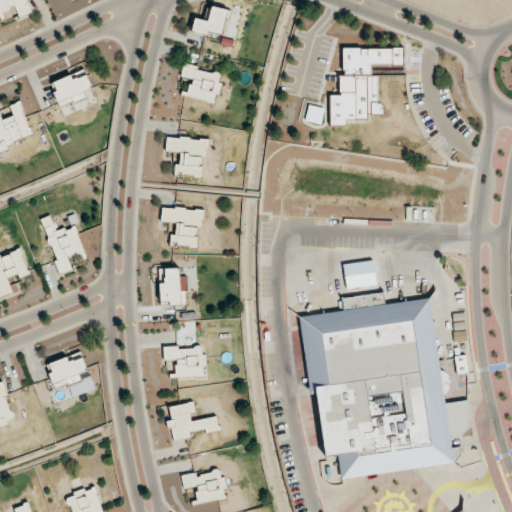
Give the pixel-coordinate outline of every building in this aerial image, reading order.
[(6,0),(9,8),(15,6),(19,17),(29,14),(24,0),(6,0)] [(195,18),(192,33),(206,36),(207,32),(223,36),(228,10),(211,7),(208,21),(195,18)] [(404,48),(343,49),(343,77),(339,77),(340,96),(330,96),(330,126),(345,126),(345,118),(377,118),(377,76),(372,76),(372,66),(404,66),(404,48)] [(187,97),(214,103),(221,75),(183,66),(180,78),(191,80),(187,97)] [(51,84),(59,103),(91,90),(83,71),(51,84)] [(10,106),(14,117),(5,121),(13,142),(31,135),(19,103),(10,106)] [(165,152),(180,154),(179,165),(176,165),(175,175),(202,177),(205,140),(167,137),(165,152)] [(161,222),(177,224),(175,236),(171,235),(170,245),(197,248),(200,211),(162,207),(161,222)] [(75,226),(55,233),(50,216),(42,219),(60,275),(72,271),(68,259),(84,254),(75,226)] [(18,278),(27,275),(20,251),(10,254),(18,278)] [(160,305),(179,304),(178,269),(165,269),(165,284),(159,284),(160,305)] [(299,318),(310,394),(316,393),(326,458),(338,456),(341,480),(453,463),(449,437),(472,434),(468,401),(445,404),(430,299),(384,305),(382,292),(378,293),(376,278),(345,282),(347,298),(342,299),(344,311),(299,318)] [(203,377),(202,348),(178,349),(178,347),(164,347),(164,361),(176,361),(176,378),(203,377)] [(87,374),(80,354),(49,364),(52,373),(49,374),(53,385),(87,374)] [(0,426),(16,421),(2,383),(0,383),(0,426)] [(169,407),(171,421),(169,422),(172,441),(190,438),(189,433),(206,430),(207,433),(218,431),(216,417),(194,421),(191,404),(169,407)] [(181,476),(184,490),(195,488),(198,504),(226,499),(221,471),(197,475),(196,473),(181,476)] [(101,511),(94,488),(67,496),(71,511),(101,511)]
